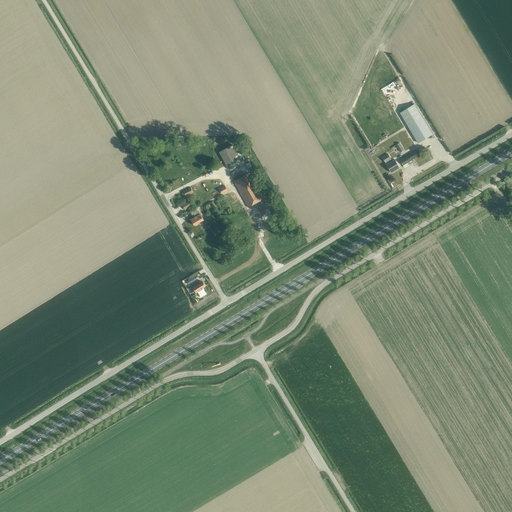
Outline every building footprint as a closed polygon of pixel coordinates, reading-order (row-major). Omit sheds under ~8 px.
[(418,143),(433,134),(415,104),(400,113),(418,143)] [(232,144),(219,152),(226,165),(240,158),(232,144)] [(408,155),(400,160),(403,166),(411,160),(418,156),(415,151),(408,155)] [(391,173),(399,168),(394,160),(391,162),(390,160),(391,159),(388,154),(382,158),(391,173)] [(248,207),(264,199),(249,173),(234,181),(248,207)] [(183,197),(193,193),(191,188),(184,191),(184,192),(182,193),(183,197)] [(181,205),(185,210),(192,206),(189,200),(181,205)] [(194,225),(204,220),(200,213),(199,214),(198,213),(198,212),(196,209),(190,213),(192,216),(193,215),(194,217),(191,219),(194,225)] [(202,288),(206,286),(203,282),(193,288),(196,293),(199,291),(199,292),(202,290),(202,289),(203,289),(202,288)]
